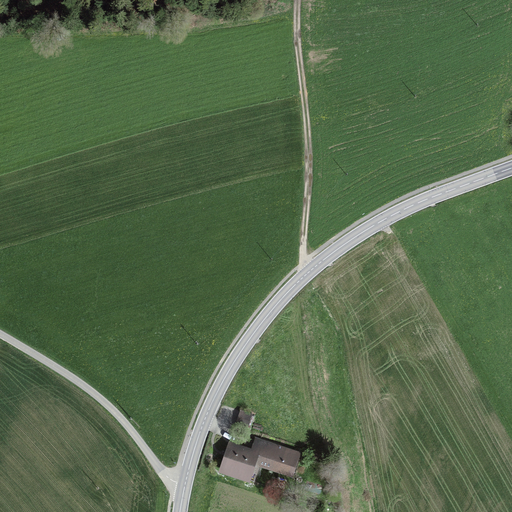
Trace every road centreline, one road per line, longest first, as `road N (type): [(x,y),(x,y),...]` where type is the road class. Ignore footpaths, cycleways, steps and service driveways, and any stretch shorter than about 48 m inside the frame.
road 1 (secondary): [(184,484),(224,377),(309,270),(407,207),(511,167)]
road 2 (track): [(304,261),(308,160),(297,0)]
road 3 (unclassified): [(184,484),(165,475),(97,396),(0,333)]
